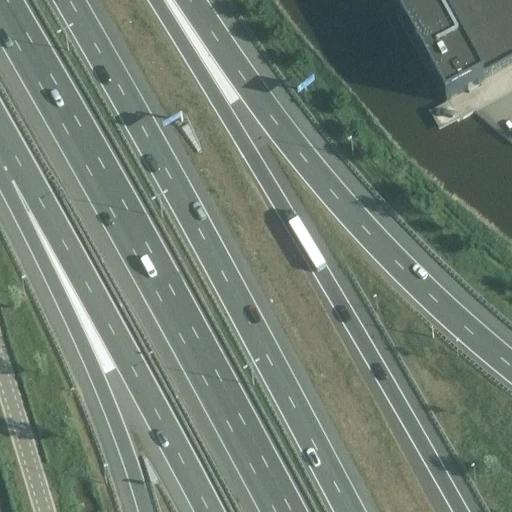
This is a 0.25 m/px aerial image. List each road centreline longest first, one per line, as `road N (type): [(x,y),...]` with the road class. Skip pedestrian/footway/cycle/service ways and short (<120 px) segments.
road 1 (motorway): [(462,511),(154,0)]
road 2 (motorway): [(349,511),(68,0)]
road 3 (motorway): [(0,2),(282,511)]
road 4 (motorway): [(511,367),(357,226),(283,138),(190,0)]
road 5 (motorway): [(18,176),(203,511)]
road 6 (motorway): [(18,176),(144,511)]
road 7 (unclassified): [(47,511),(0,361)]
